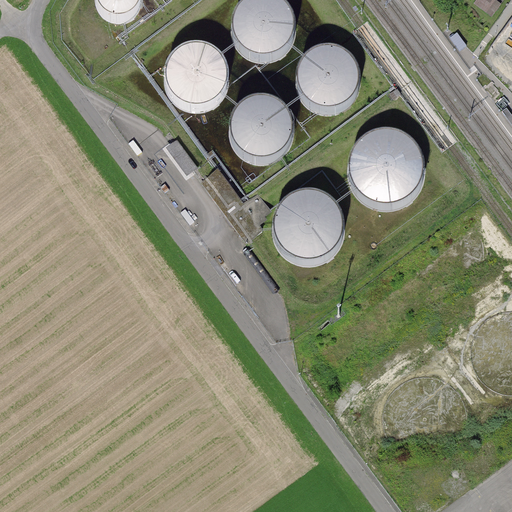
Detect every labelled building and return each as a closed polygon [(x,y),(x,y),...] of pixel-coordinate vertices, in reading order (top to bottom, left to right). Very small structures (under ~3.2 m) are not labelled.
[(98,0),(98,5),(101,11),(105,16),(111,20),(119,22),(126,21),(132,17),(137,12),(140,5),(139,0),(98,0)] [(273,1),(267,0),(259,0),(252,2),(243,7),(237,15),(234,25),(234,35),(237,44),(243,52),(250,57),(260,60),(269,60),(278,56),(286,51),(291,43),(294,34),(293,23),(290,14),(282,6),(273,1)] [(477,0),(475,3),(494,16),(503,3),(498,0),(477,0)] [(202,50),(192,50),(183,53),(176,59),(170,67),(167,76),(168,86),(172,96),(179,104),(188,109),(199,110),(209,108),(218,102),(224,94),(228,84),(228,75),(224,66),(219,58),(211,53),(202,50)] [(330,53),(321,53),(312,56),(304,62),(299,70),(296,79),(296,89),(300,99),(308,107),(317,112),(327,113),(338,111),(347,106),(353,97),(356,87),(356,78),(353,69),(347,61),(340,56),(330,53)] [(269,106),(259,106),(249,109),(241,116),(235,124),(233,135),(234,144),(238,152),(245,159),(253,164),(262,166),(271,164),(280,160),(287,154),(291,146),(293,137),(292,126),(287,117),(279,110),(269,106)] [(398,137),(385,135),(372,137),(361,143),(353,153),(348,165),(348,177),(352,188),(358,198),(367,205),(378,209),(390,209),(401,205),(411,199),(418,189),(422,179),(422,166),(417,153),(409,144),(398,137)] [(178,139),(167,148),(189,176),(200,167),(178,139)] [(242,200),(220,169),(203,180),(225,212),(242,200)] [(274,226),(275,236),(278,247),(285,255),(293,261),(304,264),(316,263),(326,259),(335,251),(341,241),(342,229),(340,217),(333,207),(324,200),(313,197),(302,197),(292,200),(283,207),(277,216),(274,226)]
